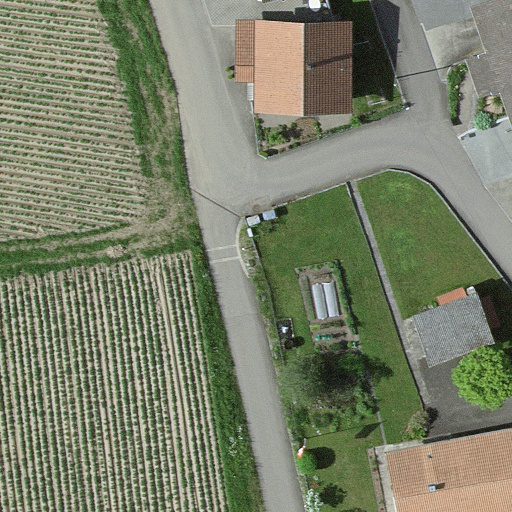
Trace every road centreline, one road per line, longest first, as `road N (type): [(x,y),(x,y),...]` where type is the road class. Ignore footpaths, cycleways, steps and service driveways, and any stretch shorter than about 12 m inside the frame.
road 1 (residential): [(205,196),(367,151),(410,152),(448,176),(511,266)]
road 2 (residential): [(205,196),(272,511)]
road 3 (residential): [(162,0),(205,196)]
